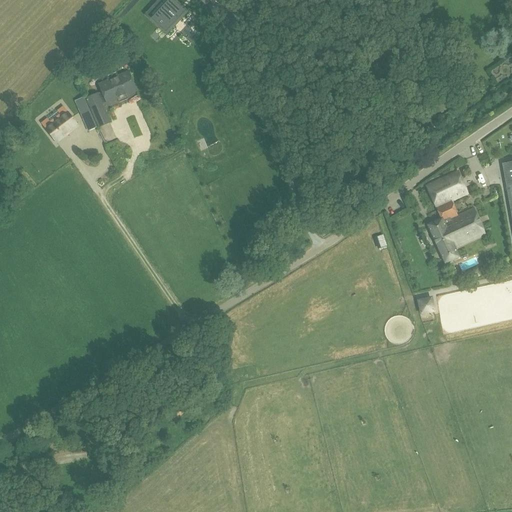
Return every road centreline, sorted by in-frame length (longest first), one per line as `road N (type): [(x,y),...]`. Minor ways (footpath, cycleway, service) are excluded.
road 1 (unclassified): [(0,447),(283,273),(511,115)]
road 2 (unknown): [(189,331),(65,138)]
